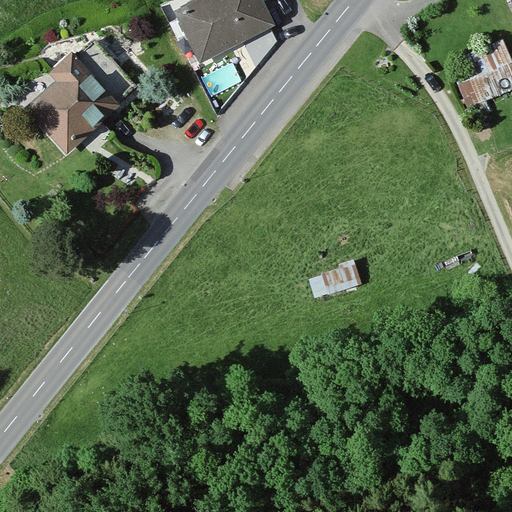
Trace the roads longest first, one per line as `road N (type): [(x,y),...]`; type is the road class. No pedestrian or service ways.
road 1 (secondary): [(354,0),(0,438)]
road 2 (track): [(350,4),(408,49),(462,129),(511,236)]
